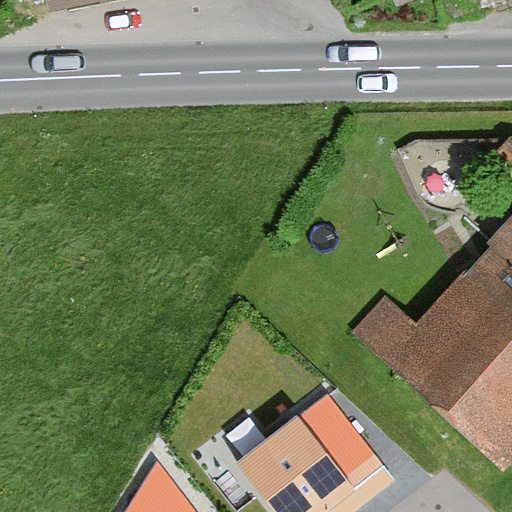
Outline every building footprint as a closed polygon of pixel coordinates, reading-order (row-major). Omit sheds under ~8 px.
[(42,0),(45,13),(112,0),(42,0)] [(393,0),(397,10),(425,0),(393,0)] [(387,317),(358,351),(511,480),(511,244),(424,349),(387,317)] [(343,487),(298,430),(240,476),(268,511),(365,511),(397,487),(376,460),(343,487)] [(129,511),(195,511),(159,464),(129,511)]
